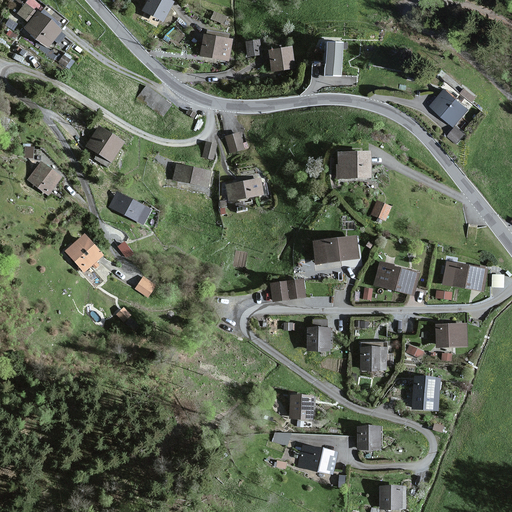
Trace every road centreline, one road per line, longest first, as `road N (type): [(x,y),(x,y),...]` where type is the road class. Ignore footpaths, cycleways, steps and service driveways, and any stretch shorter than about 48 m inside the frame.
road 1 (residential): [(353,463),(422,463),(432,450),(430,435),(348,404),(248,334),(242,316),(258,308),(479,307),(511,290)]
road 2 (tertiary): [(92,0),(194,97),(249,106),(356,101),(409,122),(509,241)]
road 3 (residential): [(511,24),(456,2),(415,1),(407,10),(414,24),(461,51),(511,96)]
